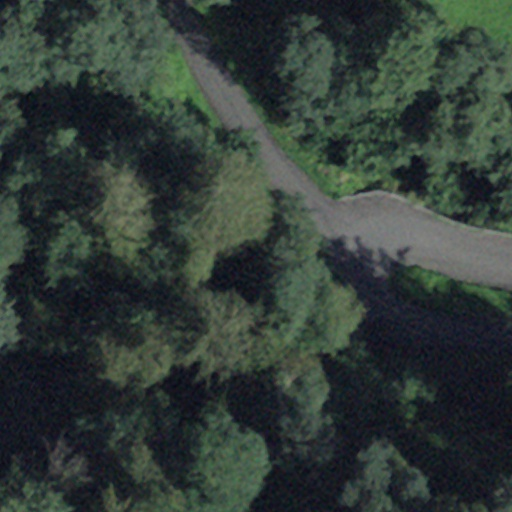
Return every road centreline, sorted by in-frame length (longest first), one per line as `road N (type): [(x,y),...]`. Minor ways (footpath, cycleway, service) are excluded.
road 1 (unclassified): [(511,337),(380,320),(348,292),(337,261),(340,236)]
road 2 (unclassified): [(340,236),(272,168),(215,81)]
road 3 (residential): [(340,236),(365,223),(463,257),(511,262)]
